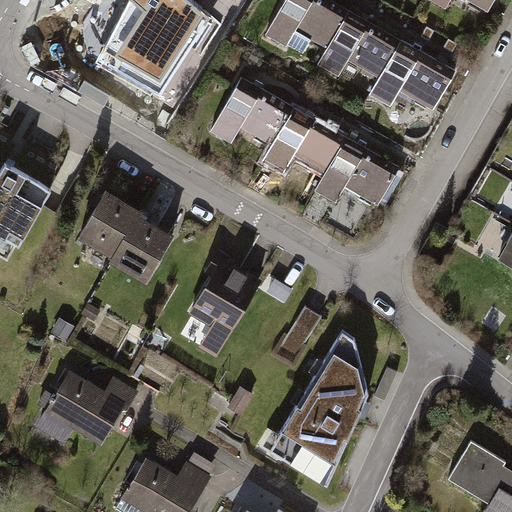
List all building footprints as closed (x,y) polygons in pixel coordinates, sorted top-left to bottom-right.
[(139,0),(134,11),(127,8),(102,57),(162,91),(209,15),(193,0),(139,0)] [(310,8),(294,0),(285,0),(265,38),(287,50),(296,34),(327,51),(341,25),(343,22),(311,5),(310,8)] [(426,0),(425,2),(447,14),(454,0),(461,0),(487,14),(495,0),(426,0)] [(363,37),(341,25),(327,51),(318,67),(340,79),(349,63),(380,80),(394,55),(396,51),(365,34),(363,37)] [(416,67),(394,55),(380,80),(371,97),(393,108),(402,92),(433,109),(448,81),(417,65),(416,67)] [(364,88),(350,80),(343,94),(357,101),(364,88)] [(254,105),(232,93),(209,136),(231,147),(240,131),(271,148),(285,123),(286,119),(255,102),(254,105)] [(307,134),(285,123),(271,148),(262,164),(284,176),(293,160),(324,177),(338,152),(340,148),(309,131),(307,134)] [(360,164),(338,152),(324,177),(315,194),(337,205),(346,189),(377,206),(392,178),(361,162),(360,164)] [(32,171),(10,158),(6,166),(0,162),(0,240),(20,252),(38,218),(55,189),(30,175),(32,171)] [(77,242),(112,261),(135,220),(140,211),(105,192),(77,242)] [(173,241),(135,220),(112,261),(109,268),(147,289),(173,241)] [(511,237),(499,262),(511,269),(511,237)] [(220,259),(188,316),(230,339),(262,282),(220,259)] [(154,348),(180,348),(181,323),(154,323),(154,348)] [(343,329),(271,446),(328,479),(367,389),(355,337),(343,329)] [(44,410),(31,433),(65,452),(76,433),(103,449),(136,392),(114,379),(105,394),(72,375),(50,413),(44,410)] [(511,511),(511,473),(505,470),(508,466),(469,444),(446,484),(490,510),(488,511),(511,511)] [(146,460),(122,502),(138,511),(190,511),(216,468),(194,456),(180,479),(146,460)]
